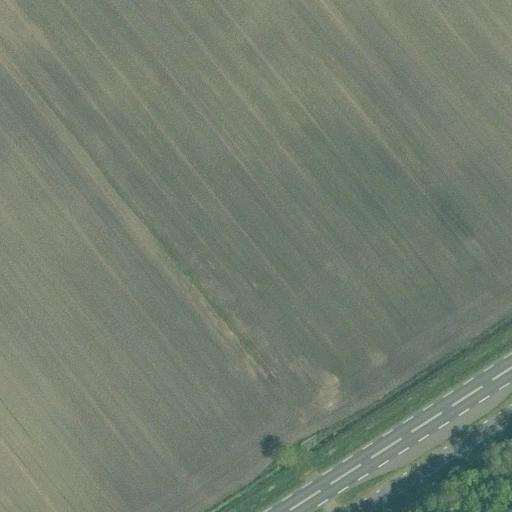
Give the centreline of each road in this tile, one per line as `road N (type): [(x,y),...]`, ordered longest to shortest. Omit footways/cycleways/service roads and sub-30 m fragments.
road 1 (primary): [(287,511),(511,367)]
road 2 (unclassified): [(359,511),(511,413)]
